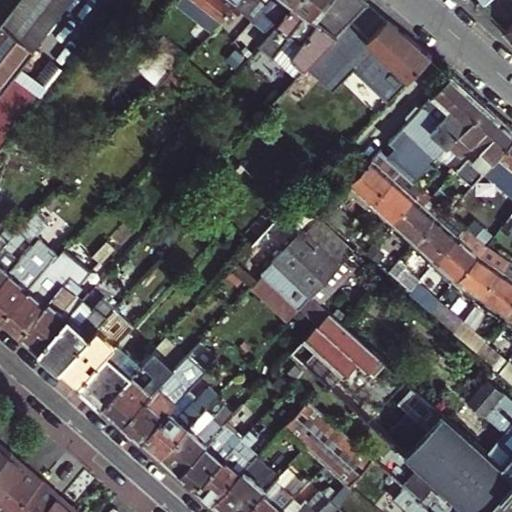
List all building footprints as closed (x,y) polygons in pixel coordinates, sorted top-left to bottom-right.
[(45,0),(19,0),(0,25),(0,147),(44,92),(23,75),(29,67),(35,60),(30,56),(37,47),(20,34),(45,0)] [(45,0),(20,34),(37,47),(73,0),(45,0)] [(248,3),(257,11),(266,0),(229,0),(223,7),(219,12),(209,23),(208,24),(216,32),(238,7),(241,10),(248,3)] [(280,19),(295,0),(266,0),(257,11),(256,12),(264,19),(271,10),(280,19)] [(368,1),(366,0),(295,0),(280,19),(273,27),(262,40),(299,74),(357,13),(368,1)] [(248,3),(241,10),(251,18),(256,12),(257,11),(248,3)] [(273,27),(280,19),(271,10),(264,19),(273,27)] [(331,73),(372,27),(357,13),(299,74),(293,81),(273,102),(287,115),(290,112),(312,132),(322,121),(332,130),(360,100),(331,73)] [(363,42),(406,82),(430,57),(387,17),(363,42)] [(206,42),(216,32),(208,24),(199,34),(206,42)] [(136,62),(157,81),(176,59),(159,43),(168,34),(165,31),(136,62)] [(185,49),(168,34),(159,43),(176,59),(177,58),(185,49)] [(361,69),(373,52),(362,44),(350,61),(361,69)] [(50,84),(29,67),(23,75),(44,92),(50,84)] [(452,139),(453,137),(450,134),(464,120),(466,122),(467,122),(487,100),(454,70),(425,101),(419,100),(408,113),(408,118),(383,146),(405,166),(417,177),(452,139)] [(452,139),(467,153),(502,115),(487,100),(467,122),(466,122),(464,120),(450,134),(453,137),(452,139)] [(511,123),(502,115),(467,153),(485,168),(491,161),(511,137),(511,123)] [(511,137),(491,161),(511,179),(511,137)] [(205,157),(213,165),(227,150),(218,142),(205,157)] [(383,146),(352,178),(373,198),(405,166),(383,146)] [(478,175),(485,168),(467,153),(461,160),(472,170),(478,175)] [(395,217),(425,185),(424,183),(417,177),(405,166),(373,198),(395,217)] [(56,186),(67,196),(84,178),(74,168),(56,186)] [(425,185),(433,192),(446,176),(437,168),(424,183),(425,185)] [(465,179),(470,184),(478,175),(472,170),(465,179)] [(352,178),(345,186),(366,205),(373,198),(352,178)] [(195,198),(201,192),(194,185),(188,192),(195,198)] [(433,192),(425,185),(395,217),(415,236),(446,204),(433,192)] [(348,230),(359,219),(336,196),(325,207),(348,230)] [(242,232),(254,243),(287,208),(275,197),(249,225),(242,232)] [(219,209),(231,222),(242,232),(249,225),(226,203),(219,209)] [(450,207),(446,204),(415,236),(437,256),(468,224),(450,207)] [(19,225),(36,239),(52,221),(37,206),(19,225)] [(511,213),(503,226),(511,232),(511,213)] [(299,306),(314,290),(355,246),(356,246),(324,216),(268,275),(299,306)] [(19,225),(14,219),(0,234),(0,242),(2,244),(9,237),(19,225)] [(458,276),(487,242),(486,241),(468,224),(437,256),(458,276)] [(0,278),(25,251),(9,237),(2,244),(0,246),(0,278)] [(489,243),(487,242),(458,276),(483,293),(509,258),(489,243)] [(314,290),(324,299),(365,256),(355,246),(314,290)] [(25,251),(0,278),(0,313),(2,314),(43,267),(25,251)] [(391,268),(396,273),(405,263),(407,261),(402,256),(391,268)] [(53,258),(43,267),(52,275),(61,265),(53,258)] [(511,259),(509,258),(483,293),(508,311),(511,305),(511,259)] [(412,288),(420,278),(421,278),(405,263),(396,273),(412,288)] [(2,314),(21,332),(67,283),(71,279),(73,276),(61,265),(52,275),(43,267),(2,314)] [(412,288),(419,295),(428,285),(420,278),(412,288)] [(21,332),(40,348),(71,316),(64,309),(78,294),(67,283),(21,332)] [(428,285),(419,295),(431,305),(440,296),(428,285)] [(115,307),(123,299),(126,296),(117,288),(106,299),(115,307)] [(443,293),(440,296),(431,305),(437,311),(449,297),(443,293)] [(449,297),(437,311),(456,328),(464,318),(467,314),(449,297)] [(59,365),(85,338),(93,330),(104,319),(115,307),(106,299),(83,324),(73,314),(71,316),(40,348),(59,365)] [(122,336),(127,330),(140,316),(123,299),(115,307),(104,319),(122,336)] [(511,511),(511,471),(488,450),(332,307),(293,349),(300,355),(457,496),(473,511),(511,511)] [(464,318),(456,328),(478,349),(486,338),(487,337),(464,318)] [(85,338),(103,355),(106,353),(111,348),(93,330),(85,338)] [(59,365),(78,382),(103,355),(85,338),(59,365)] [(486,338),(478,349),(495,364),(504,354),(486,338)] [(78,382),(102,402),(126,377),(138,364),(139,363),(115,343),(111,348),(106,353),(103,355),(78,382)] [(300,355),(293,349),(284,359),(292,365),(300,355)] [(500,369),(508,358),(504,354),(495,364),(497,366),(500,369)] [(511,361),(508,358),(500,369),(509,377),(511,379),(511,361)] [(497,366),(490,373),(502,385),(509,377),(500,369),(497,366)] [(189,387),(170,370),(147,395),(122,420),(141,437),(187,389),(189,387)] [(470,393),(496,418),(507,429),(498,438),(488,450),(511,471),(511,413),(505,407),(510,401),(502,394),(506,389),(502,385),(490,373),(470,393)] [(126,377),(102,402),(116,415),(122,420),(147,395),(126,377)] [(187,389),(141,437),(159,452),(205,404),(213,395),(204,387),(194,397),(187,389)] [(511,395),(506,389),(502,394),(510,401),(505,407),(511,413),(511,395)] [(223,422),(230,428),(250,407),(244,401),(223,422)] [(205,404),(159,452),(178,469),(223,422),(205,404)] [(487,427),(498,438),(507,429),(496,418),(487,427)] [(230,428),(223,422),(178,469),(196,485),(224,455),(218,449),(234,432),(230,428)] [(242,437),(249,443),(261,429),(254,423),(242,437)] [(15,447),(0,432),(0,439),(13,450),(15,447)] [(218,449),(224,455),(240,438),(234,432),(218,449)] [(224,455),(196,485),(212,499),(245,464),(256,453),(257,451),(249,443),(242,437),(240,438),(224,455)] [(0,464),(13,450),(0,439),(0,464)] [(15,447),(13,450),(32,467),(35,464),(15,447)] [(32,467),(13,450),(0,464),(0,511),(12,511),(47,474),(35,464),(32,467)] [(245,464),(266,484),(276,473),(277,473),(256,453),(245,464)] [(368,465),(397,491),(405,483),(403,480),(376,456),(368,465)] [(212,499),(227,511),(240,511),(263,488),(266,484),(245,464),(212,499)] [(283,480),(295,490),(307,477),(295,466),(283,480)] [(276,473),(266,484),(263,488),(270,494),(283,480),(276,473)] [(66,511),(73,504),(54,488),(57,484),(47,474),(12,511),(66,511)] [(403,480),(405,483),(438,511),(473,511),(457,496),(451,502),(434,485),(431,488),(418,475),(413,481),(407,475),(403,480)] [(321,488),(328,494),(336,485),(329,479),(321,488)] [(240,511),(275,511),(282,505),(295,490),(283,480),(270,494),(263,488),(240,511)] [(438,511),(405,483),(397,491),(394,495),(411,511),(438,511)] [(77,500),(57,484),(54,488),(73,504),(77,500)] [(275,511),(312,511),(328,494),(321,488),(318,487),(307,499),(304,497),(290,511),(289,511),(282,505),(275,511)] [(89,511),(77,500),(73,504),(81,511),(89,511)]
